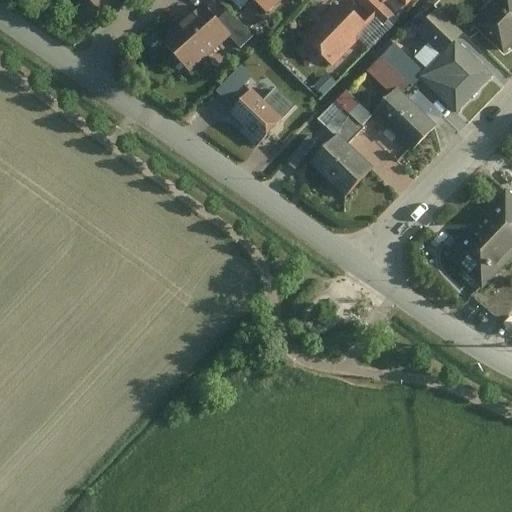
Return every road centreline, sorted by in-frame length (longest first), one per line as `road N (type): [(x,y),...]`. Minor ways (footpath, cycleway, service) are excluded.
road 1 (residential): [(81,75),(351,264)]
road 2 (residential): [(351,264),(511,104)]
road 3 (residential): [(351,264),(511,371)]
